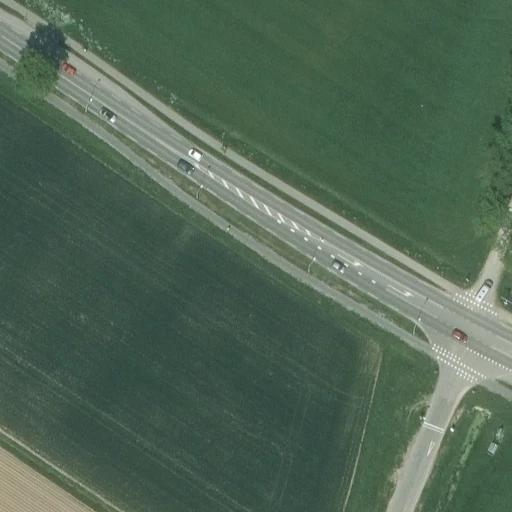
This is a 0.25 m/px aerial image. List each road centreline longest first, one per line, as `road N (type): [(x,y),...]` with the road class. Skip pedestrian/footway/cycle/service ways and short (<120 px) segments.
road 1 (primary): [(511,357),(364,270),(0,27)]
road 2 (primary): [(179,263),(477,388)]
road 3 (motorway): [(125,164),(178,0)]
road 4 (motorway): [(67,353),(113,284),(179,263)]
road 5 (motorway): [(0,476),(25,445),(67,353)]
road 6 (motorway): [(67,353),(68,301),(90,222)]
road 7 (primary): [(235,215),(125,164)]
